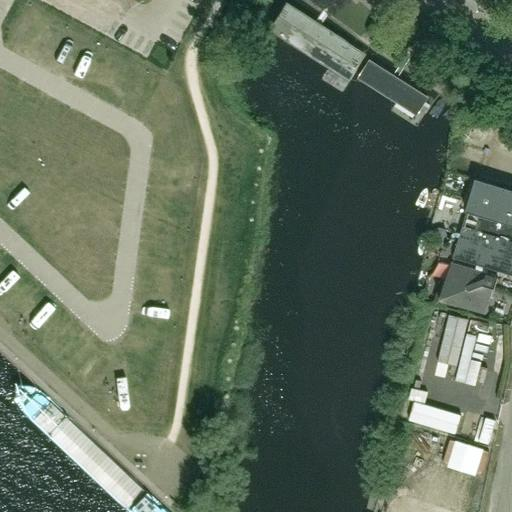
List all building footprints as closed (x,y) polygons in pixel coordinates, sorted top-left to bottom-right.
[(285,0),(265,31),(345,83),(365,52),(286,0),(285,0)] [(421,120),(435,98),(372,59),(358,80),(421,120)] [(511,275),(511,191),(477,181),(454,259),(511,275)] [(488,276),(452,265),(447,283),(443,282),(438,296),(453,301),(452,305),(486,315),(493,289),(496,290),(499,279),(488,275),(488,276)] [(484,355),(495,358),(501,335),(490,332),(484,355)] [(464,435),(450,480),(469,486),(483,441),(464,435)] [(472,511),(477,491),(467,488),(462,509),(472,511)]
